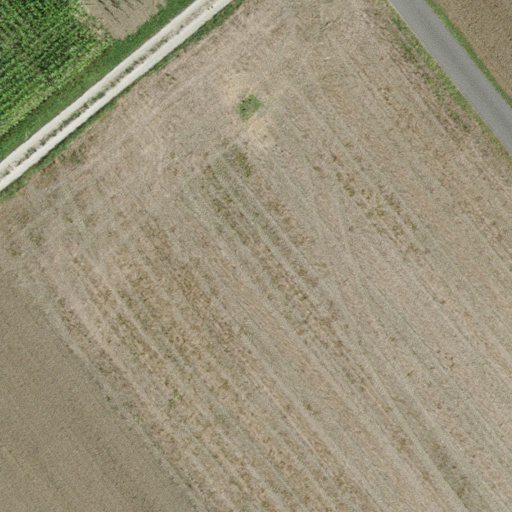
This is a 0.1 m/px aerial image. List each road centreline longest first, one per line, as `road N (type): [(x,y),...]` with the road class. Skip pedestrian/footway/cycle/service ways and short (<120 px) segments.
road 1 (track): [(0,189),(232,0)]
road 2 (unclassified): [(511,129),(409,0)]
